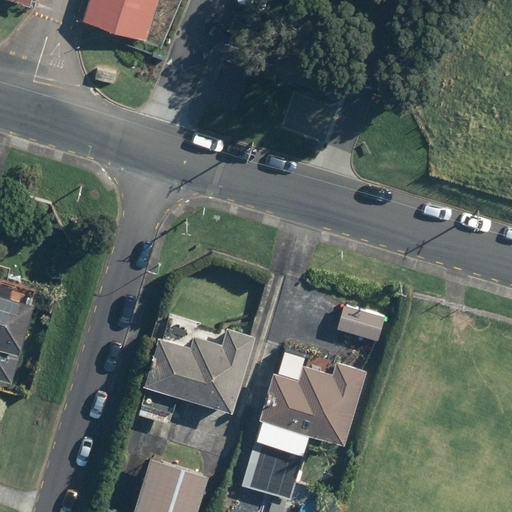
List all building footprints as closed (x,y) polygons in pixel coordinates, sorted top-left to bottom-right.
[(148,35),(158,0),(85,0),(81,16),(148,35)] [(252,63),(234,56),(220,94),(238,100),(252,63)] [(45,291),(0,277),(0,367),(21,374),(45,291)] [(385,313),(342,302),(335,329),(378,340),(385,313)] [(250,336),(222,328),(218,342),(189,333),(185,346),(154,337),(140,385),(142,386),(134,412),(168,422),(175,396),(228,412),(250,336)] [(363,370),(330,360),(326,371),(300,363),(295,379),(269,371),(255,415),(258,416),(251,439),(297,454),(305,431),(339,443),(363,370)] [(194,511),(206,476),(148,458),(131,511),(194,511)]
